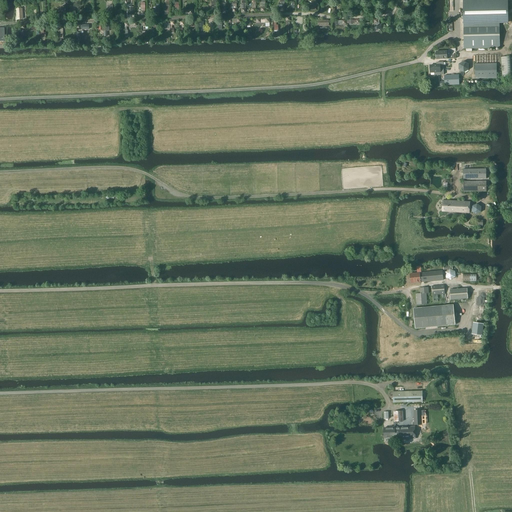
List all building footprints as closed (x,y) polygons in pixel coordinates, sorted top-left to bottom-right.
[(508,2),(464,3),(464,23),(464,49),(500,48),(500,23),(508,23),(508,2)] [(447,51),(436,52),(437,59),(447,58),(447,51)] [(511,59),(511,57),(501,57),(502,79),(511,78),(511,59)] [(469,70),(469,64),(463,61),(459,64),(459,70),(464,72),(469,70)] [(444,74),(444,68),(443,62),(437,62),(437,65),(430,65),(430,73),(435,72),(435,75),(444,74)] [(476,79),(497,78),(497,64),(475,64),(476,79)] [(445,85),(460,85),(459,75),(444,75),(445,85)] [(463,179),(486,179),(486,169),(463,169),(463,179)] [(464,192),(487,192),(487,182),(464,182),(464,192)] [(470,213),(470,202),(443,201),(443,211),(468,213),(468,214),(469,214),(469,213),(470,213)] [(431,272),(421,273),(421,266),(417,267),(417,273),(410,274),(411,283),(432,281),(431,272)] [(456,276),(456,274),(456,273),(455,272),(454,271),(453,270),(452,270),(450,270),(449,271),(448,271),(447,273),(447,274),(446,275),(447,277),(448,278),(449,279),(450,280),(451,280),(453,280),(454,279),(455,278),(456,277),(456,276)] [(444,280),(443,274),(443,271),(431,272),(432,281),(444,280)] [(433,295),(445,294),(444,285),(432,286),(433,295)] [(421,293),(416,294),(417,305),(427,304),(426,294),(426,293),(429,293),(428,290),(428,289),(428,288),(420,288),(421,293)] [(451,300),(468,298),(467,288),(450,290),(451,300)] [(453,305),(414,309),(416,328),(455,325),(453,305)] [(473,322),(472,334),(483,335),(484,323),(473,322)] [(394,403),(423,402),(422,391),(393,392),(394,403)] [(394,411),(394,422),(404,421),(403,410),(394,411)] [(414,425),(422,425),(421,410),(414,410),(414,425)] [(414,427),(395,428),(396,438),(410,438),(410,439),(415,439),(415,437),(414,427)] [(391,428),(384,428),(385,438),(388,438),(390,437),(390,441),(392,441),(395,440),(395,439),(395,438),(396,438),(395,428),(391,428)]
